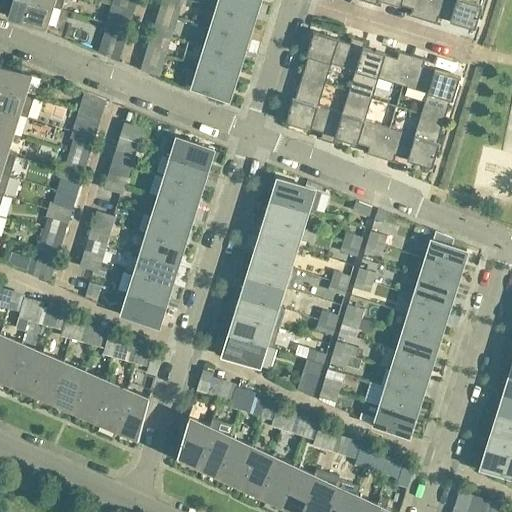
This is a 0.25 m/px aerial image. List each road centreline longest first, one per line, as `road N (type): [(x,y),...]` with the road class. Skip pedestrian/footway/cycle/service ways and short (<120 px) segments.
road 1 (residential): [(132,503),(252,134)]
road 2 (residential): [(424,511),(507,243)]
road 3 (residential): [(507,243),(252,134)]
road 4 (residential): [(252,134),(0,31)]
road 5 (residential): [(471,51),(303,0)]
road 6 (residential): [(132,503),(0,444)]
road 7 (residential): [(252,134),(292,0)]
